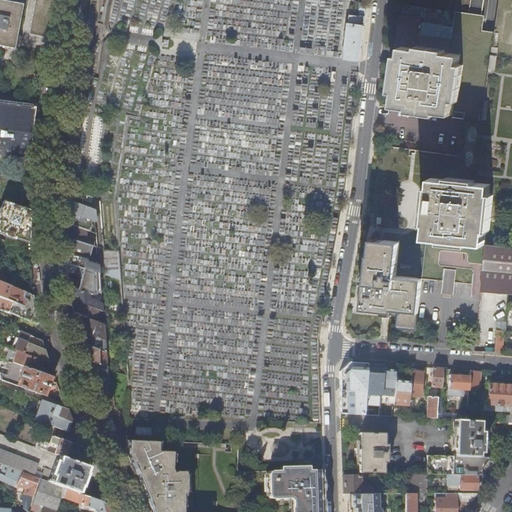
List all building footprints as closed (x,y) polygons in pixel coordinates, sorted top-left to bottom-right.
[(0,0),(0,45),(14,48),(15,42),(17,35),(22,4),(0,0)] [(35,0),(29,33),(30,33),(35,34),(47,36),(50,24),(54,0),(35,0)] [(511,0),(499,0),(495,32),(492,49),(511,51),(511,0)] [(348,60),(360,61),(363,37),(366,3),(361,3),(360,16),(349,15),(348,25),(351,26),(348,60)] [(455,12),(453,27),(450,53),(396,45),(393,64),(398,65),(396,78),(394,93),(396,93),(394,106),(453,115),(453,112),(465,114),(464,120),(481,122),(492,49),(495,32),(487,31),(482,31),(485,16),(474,15),(455,12)] [(400,15),(396,45),(450,53),(453,27),(420,23),(421,18),(400,15)] [(29,37),(17,35),(15,42),(47,48),(48,41),(47,41),(34,38),(35,34),(30,33),(29,37)] [(464,120),(458,157),(455,180),(493,186),(511,189),(511,188),(511,51),(492,49),(481,122),(464,120)] [(0,103),(0,152),(28,156),(27,158),(30,158),(36,107),(27,107),(0,103)] [(418,317),(478,325),(481,292),(438,288),(440,265),(408,261),(411,236),(485,244),(487,231),(489,231),(494,194),(492,194),(493,186),(455,180),(458,157),(386,146),(373,237),(400,241),(396,275),(421,278),(419,306),(418,317)] [(4,198),(20,201),(20,199),(23,183),(8,180),(7,183),(6,189),(4,198)] [(10,201),(9,202),(31,209),(32,200),(20,199),(20,201),(19,203),(15,202),(10,201)] [(94,209),(72,201),(71,213),(74,214),(70,225),(81,229),(86,230),(93,233),(95,228),(94,209)] [(0,232),(28,242),(30,241),(31,210),(3,202),(0,210),(0,232)] [(86,230),(81,229),(70,225),(69,224),(69,238),(93,246),(93,238),(86,238),(86,230)] [(98,263),(97,247),(93,246),(69,238),(66,237),(67,254),(98,263)] [(417,317),(418,317),(419,306),(421,278),(396,275),(400,241),(373,237),(372,239),(369,239),(366,255),(365,255),(361,283),(359,283),(356,309),(392,315),(392,311),(398,313),(395,331),(415,334),(417,317)] [(511,247),(486,245),(484,270),(483,270),(481,292),(511,294),(511,247)] [(117,252),(103,251),(103,260),(104,265),(118,269),(117,252)] [(84,268),(99,272),(98,263),(67,254),(67,255),(67,264),(84,268)] [(472,268),(455,267),(454,281),(471,282),(472,268)] [(92,289),(100,292),(100,288),(99,272),(84,268),(78,289),(88,293),(90,294),(92,289)] [(0,297),(2,298),(36,312),(34,295),(15,288),(1,282),(1,281),(0,280),(0,297)] [(102,311),(101,303),(87,297),(88,293),(78,289),(70,286),(72,299),(98,310),(102,311)] [(2,298),(0,301),(0,308),(38,324),(39,323),(36,312),(2,298)] [(94,320),(98,310),(72,299),(72,304),(74,312),(94,320)] [(104,341),(103,324),(101,323),(98,322),(94,320),(74,312),(78,330),(104,341)] [(495,320),(494,329),(504,329),(505,321),(495,320)] [(495,352),(503,353),(505,330),(497,329),(496,348),(495,352)] [(82,343),(105,352),(104,341),(78,330),(79,332),(82,343)] [(42,359),(50,362),(43,341),(20,331),(14,348),(15,349),(42,359)] [(91,361),(106,367),(106,365),(105,352),(82,343),(86,354),(91,355),(91,361)] [(486,348),(488,358),(495,352),(496,348),(486,348)] [(40,366),(42,359),(15,349),(10,361),(24,366),(41,372),(42,367),(40,366)] [(108,384),(106,367),(91,361),(88,360),(95,379),(108,384)] [(24,366),(10,361),(7,369),(10,370),(8,376),(5,375),(3,380),(17,385),(24,366)] [(382,367),(382,364),(348,362),(338,370),(339,401),(340,413),(379,415),(380,395),(382,369),(382,367)] [(45,396),(52,376),(41,372),(24,366),(17,385),(45,396)] [(441,388),(442,369),(432,368),(430,387),(441,388)] [(394,379),(395,371),(384,370),(382,369),(380,395),(387,396),(386,404),(392,404),(394,379)] [(422,372),(410,371),(409,383),(407,396),(419,397),(422,372)] [(478,391),(479,371),(469,371),(469,376),(468,390),(478,391)] [(462,390),(468,390),(469,376),(448,375),(447,395),(456,396),(461,396),(461,394),(462,390)] [(109,405),(108,384),(95,379),(106,407),(109,405)] [(407,396),(409,383),(400,382),(400,379),(394,379),(392,404),(407,406),(407,396)] [(510,405),(511,385),(487,383),(487,395),(486,405),(502,406),(510,406),(510,405)] [(486,405),(487,395),(482,394),(481,405),(483,405),(483,411),(502,412),(502,411),(502,406),(486,405)] [(71,422),(73,422),(67,409),(42,400),(38,409),(55,416),(71,422)] [(440,419),(441,413),(441,402),(436,401),(435,400),(426,400),(425,418),(440,419)] [(35,419),(52,425),(54,419),(55,416),(38,409),(35,419)] [(70,424),(71,422),(55,416),(54,419),(70,424)] [(56,427),(67,431),(70,424),(54,419),(52,425),(56,427)] [(480,421),(466,420),(455,420),(453,456),(475,457),(478,457),(478,453),(481,453),(483,432),(479,431),(480,421)] [(53,436),(82,446),(78,435),(67,431),(56,427),(53,436)] [(359,433),(357,472),(383,473),(383,462),(386,462),(386,444),(383,444),(384,433),(359,433)] [(87,466),(91,467),(82,446),(53,436),(50,442),(49,443),(48,443),(38,439),(35,447),(59,456),(87,466)] [(156,441),(126,440),(125,455),(173,455),(173,452),(173,451),(160,451),(155,452),(156,441)] [(0,463),(21,472),(33,476),(37,465),(38,465),(38,464),(0,449),(0,463)] [(173,455),(125,455),(139,490),(187,490),(187,476),(187,473),(178,473),(174,474),(173,469),(173,461),(173,455)] [(427,474),(437,475),(438,456),(427,455),(427,474)] [(62,487),(77,493),(82,479),(87,466),(59,456),(54,471),(44,468),(40,479),(41,479),(62,487)] [(474,466),(475,457),(453,456),(443,456),(443,461),(446,463),(446,465),(474,466)] [(32,496),(39,478),(33,476),(21,472),(20,474),(2,466),(2,465),(0,464),(0,475),(7,480),(16,483),(16,484),(26,488),(24,493),(28,494),(32,496)] [(322,492),(321,469),(307,470),(279,470),(269,471),(270,491),(281,491),(322,492)] [(427,474),(409,474),(409,493),(415,493),(422,493),(426,493),(427,474)] [(476,481),(477,476),(446,475),(445,491),(476,491),(476,486),(476,481)] [(342,476),(342,493),(347,493),(371,493),(371,487),(359,487),(359,476),(342,476)] [(58,511),(60,498),(62,487),(41,479),(31,510),(38,511),(58,511)] [(108,511),(105,503),(77,493),(62,487),(60,498),(79,505),(78,508),(90,511),(108,511)] [(187,490),(139,490),(148,511),(183,511),(183,508),(183,495),(187,496),(187,493),(187,490)] [(322,511),(322,492),(281,491),(281,497),(287,497),(291,497),(293,500),(293,508),(291,508),(291,511),(322,511)] [(350,508),(349,511),(377,511),(377,493),(371,493),(347,493),(347,508),(350,508)] [(409,493),(404,493),(404,511),(414,511),(415,502),(415,493),(409,493)] [(28,509),(32,496),(28,494),(23,508),(28,509)] [(455,511),(455,501),(455,494),(445,494),(445,498),(434,498),(434,511),(455,511)] [(471,502),(476,494),(464,494),(464,502),(471,502)]
